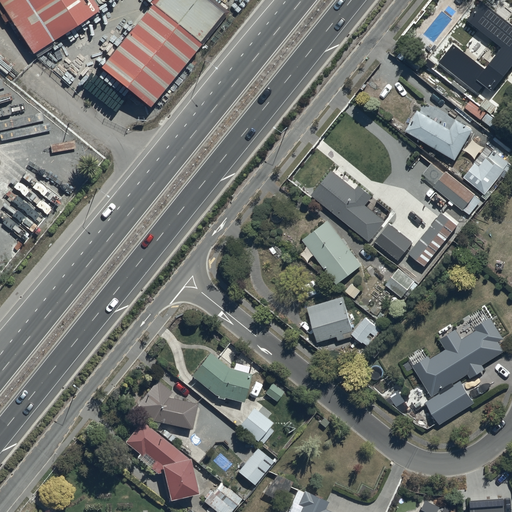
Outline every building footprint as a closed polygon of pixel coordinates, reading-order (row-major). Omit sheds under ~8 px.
[(0,0),(0,2),(26,41),(85,2),(83,0),(0,0)] [(225,3),(220,0),(141,0),(95,56),(146,98),(225,3)] [(496,92),(511,71),(511,32),(487,64),(455,39),(438,60),(464,81),(467,78),(470,81),(467,85),(478,94),(485,84),(496,92)] [(4,82),(0,86),(0,116),(44,152),(61,131),(35,110),(36,108),(4,82)] [(498,106),(486,97),(480,104),(492,114),(498,106)] [(456,160),(475,129),(457,118),(451,128),(418,109),(408,127),(415,131),(413,134),(456,160)] [(486,194),(509,161),(494,149),(489,155),(488,154),(480,164),(476,161),(463,177),(486,194)] [(374,195),(335,165),(311,194),(370,242),(387,221),(367,204),(374,195)] [(483,199),(446,170),(434,185),(451,199),(448,202),(453,205),(455,202),(470,214),(483,199)] [(459,224),(442,211),(410,252),(426,265),(459,224)] [(364,265),(329,219),(303,239),(309,246),(307,257),(316,258),(337,285),(364,265)] [(414,241),(389,222),(375,241),(399,260),(414,241)] [(416,281),(399,268),(386,283),(402,297),(416,281)] [(362,289),(352,282),(346,289),(355,297),(362,289)] [(354,330),(344,295),(309,306),(318,341),(337,336),(338,341),(354,335),(368,346),(387,324),(381,319),(376,324),(366,316),(354,330)] [(505,338),(491,316),(475,326),(477,330),(463,338),(457,328),(440,338),(446,349),(431,357),(429,354),(414,363),(433,397),(427,401),(440,425),(476,403),(461,378),(468,373),(471,378),(487,368),(484,364),(506,351),(500,341),(505,338)] [(229,368),(210,352),(191,375),(215,395),(218,395),(217,398),(225,400),(225,397),(243,403),(252,374),(229,368)] [(382,374),(376,364),(364,371),(370,381),(382,374)] [(172,393),(156,379),(134,406),(150,420),(192,430),(198,403),(168,396),(172,393)] [(284,391),(271,382),(264,393),(276,401),(284,391)] [(272,413),(258,401),(238,426),(257,441),(258,440),(263,444),(274,431),(270,427),(274,422),(268,418),(272,413)] [(199,493),(190,457),(141,420),(124,442),(139,453),(136,457),(159,474),(163,472),(170,500),(199,493)] [(257,448),(238,471),(254,484),(273,461),(257,448)] [(276,474),(262,493),(276,499),(280,490),(288,494),(293,482),(276,474)] [(221,482),(204,503),(216,511),(219,511),(220,511),(221,511),(230,511),(242,497),(221,482)] [(328,501),(304,490),(298,504),(302,506),(298,511),(332,511),(325,509),(328,501)] [(502,511),(501,497),(468,500),(468,511),(502,511)]
